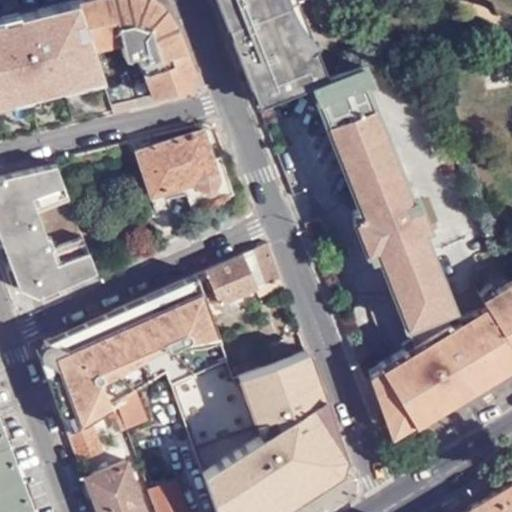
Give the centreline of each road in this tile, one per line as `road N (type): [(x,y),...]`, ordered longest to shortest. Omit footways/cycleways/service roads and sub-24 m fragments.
road 1 (tertiary): [(392,508),(271,219)]
road 2 (residential): [(7,337),(271,219)]
road 3 (residential): [(0,156),(223,97)]
road 4 (residential): [(7,337),(73,511)]
road 5 (primary): [(392,508),(511,435)]
road 6 (tertiary): [(271,219),(223,97)]
